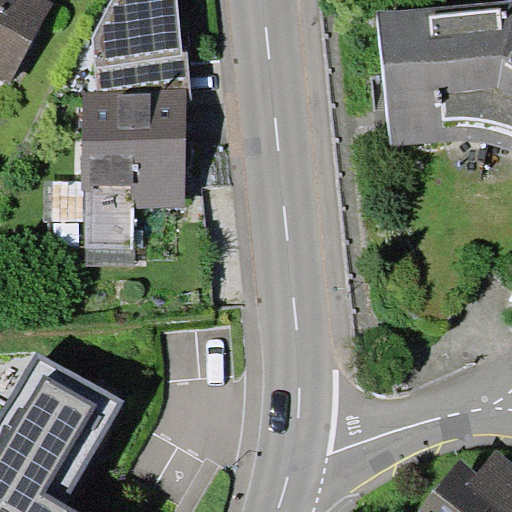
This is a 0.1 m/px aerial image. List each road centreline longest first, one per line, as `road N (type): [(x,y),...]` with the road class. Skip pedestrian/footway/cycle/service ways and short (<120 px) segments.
road 1 (tertiary): [(293,451),(300,378),(265,0)]
road 2 (residential): [(293,451),(328,449),(511,395)]
